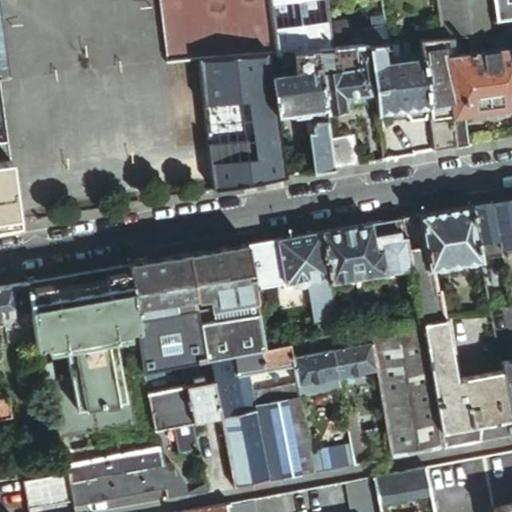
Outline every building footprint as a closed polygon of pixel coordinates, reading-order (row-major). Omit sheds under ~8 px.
[(160,0),(170,64),(199,61),(269,55),(279,54),(271,0),(160,0)] [(334,49),(327,0),(271,0),(279,54),(292,53),(317,51),(332,49),(334,49)] [(495,0),(438,0),(443,39),(496,34),(499,34),(499,30),(497,17),(495,0)] [(511,0),(495,0),(497,17),(511,15),(511,0)] [(9,79),(0,8),(0,79),(2,80),(9,79)] [(511,15),(497,17),(499,30),(511,28),(511,15)] [(388,44),(386,27),(364,30),(366,46),(369,46),(380,45),(388,44)] [(496,34),(443,39),(439,39),(441,56),(443,72),(448,72),(447,61),(451,55),(498,49),(496,34)] [(441,56),(439,39),(422,40),(424,56),(427,75),(443,72),(441,56)] [(424,56),(422,40),(415,41),(417,57),(424,56)] [(390,54),(388,44),(380,45),(381,50),(383,61),(391,60),(390,54)] [(369,46),(366,46),(352,48),(353,62),(354,68),(334,71),(333,65),(332,49),(317,51),(326,109),(326,113),(339,111),(338,105),(345,104),(344,97),(374,93),(376,92),(371,63),(370,51),(369,46)] [(448,72),(443,72),(427,75),(430,106),(431,111),(453,109),(454,114),(464,113),(511,106),(511,47),(498,49),(451,55),(447,61),(448,72)] [(383,61),(381,50),(370,51),(371,63),(383,61)] [(326,109),(317,51),(292,53),(295,78),(287,79),(286,76),(281,75),(272,76),(277,117),(313,111),(326,109)] [(277,117),(272,76),(269,55),(199,61),(215,190),(286,178),(277,117)] [(426,117),(430,106),(427,75),(424,56),(417,57),(396,59),(391,60),(383,61),(371,63),(376,92),(378,113),(390,111),(404,110),(409,117),(411,119),(426,117)] [(354,68),(353,62),(333,65),(334,71),(354,68)] [(0,227),(21,224),(2,80),(0,79),(0,227)] [(375,99),(374,93),(344,97),(345,104),(375,99)] [(326,113),(326,109),(313,111),(315,125),(318,123),(327,122),(326,113)] [(391,119),(409,117),(404,110),(390,111),(391,119)] [(454,114),(455,120),(459,148),(469,146),(464,113),(454,114)] [(455,120),(433,122),(436,152),(459,148),(455,120)] [(315,173),(334,169),(330,139),(327,122),(318,123),(315,125),(313,127),(314,134),(310,134),(315,173)] [(334,169),(358,165),(353,136),(330,139),(334,169)] [(511,200),(493,203),(497,226),(511,307),(511,306),(511,200)] [(497,226),(493,203),(473,207),(477,229),(497,226)] [(477,229),(473,207),(419,216),(403,218),(407,239),(412,268),(413,273),(429,270),(482,262),(477,229)] [(407,239),(403,218),(372,224),(377,252),(388,250),(387,242),(407,239)] [(377,252),(372,224),(322,233),(330,277),(331,282),(334,282),(334,285),(338,287),(347,285),(349,281),(349,279),(412,268),(407,239),(387,242),(388,250),(377,252)] [(330,277),(322,233),(279,240),(286,284),(295,283),(295,284),(298,286),(300,287),(303,287),(305,286),(309,280),(330,277)] [(286,284),(279,240),(248,246),(256,290),(286,284)] [(256,290),(248,246),(190,256),(210,361),(233,356),(260,351),(266,350),(256,290)] [(210,361),(190,256),(130,266),(140,329),(142,337),(142,341),(148,373),(165,369),(184,366),(192,364),(204,362),(210,361)] [(140,329),(130,266),(29,284),(30,295),(33,314),(34,318),(39,346),(44,346),(48,345),(130,330),(135,330),(140,329)] [(434,291),(429,270),(413,273),(421,319),(441,317),(436,291),(434,291)] [(333,293),(331,282),(323,284),(325,295),(333,293)] [(30,295),(29,284),(18,286),(19,297),(30,295)] [(19,297),(18,286),(0,288),(0,323),(2,323),(3,321),(3,318),(22,315),(19,297)] [(33,314),(30,295),(19,297),(22,315),(33,314)] [(433,384),(456,380),(444,318),(444,317),(422,320),(433,384)] [(444,450),(420,321),(370,330),(372,343),(376,370),(391,452),(392,459),(444,450)] [(63,438),(75,436),(137,424),(132,392),(126,393),(117,341),(131,339),(130,330),(48,345),(49,353),(67,350),(72,379),(56,382),(53,365),(42,367),(46,392),(54,391),(63,438)] [(372,343),(370,330),(331,338),(333,350),(372,343)] [(333,350),(331,338),(317,341),(319,352),(333,350)] [(319,352),(317,341),(302,343),(304,354),(292,357),(293,365),(297,382),(297,384),(338,376),(333,350),(319,352)] [(304,354),(302,343),(290,345),(292,357),(304,354)] [(376,370),(372,343),(333,350),(338,376),(376,370)] [(292,357),(290,345),(266,350),(260,351),(264,371),(293,365),(292,357)] [(264,371),(260,351),(233,356),(238,377),(251,374),(264,371)] [(233,356),(210,361),(213,374),(214,380),(221,418),(245,413),(238,377),(233,356)] [(213,374),(210,361),(204,362),(206,375),(213,374)] [(511,362),(500,365),(501,371),(510,420),(510,422),(511,421),(511,362)] [(194,371),(192,364),(184,366),(186,373),(194,371)] [(169,389),(165,369),(148,373),(148,374),(151,393),(169,389)] [(510,420),(501,371),(456,380),(433,384),(442,433),(483,425),(510,420)] [(151,393),(148,374),(135,376),(144,423),(156,420),(151,393)] [(251,374),(238,377),(245,413),(254,411),(253,407),(300,396),(297,384),(297,382),(254,391),(251,374)] [(338,376),(297,384),(300,396),(300,399),(341,391),(338,376)] [(188,385),(196,423),(221,418),(214,380),(188,385)] [(188,385),(169,389),(151,393),(156,420),(158,431),(177,427),(194,423),(196,423),(188,385)] [(269,482),(314,474),(310,450),(300,399),(300,396),(253,407),(254,411),(269,482)] [(0,421),(13,419),(9,399),(0,401),(0,400),(0,421)] [(236,488),(269,482),(254,411),(245,413),(221,418),(236,488)] [(348,428),(360,426),(358,414),(346,415),(348,428)] [(196,433),(194,423),(177,427),(179,436),(196,433)] [(355,466),(382,461),(375,423),(360,426),(348,428),(351,443),(355,466)] [(445,450),(481,443),(483,425),(442,433),(445,450)] [(67,465),(143,450),(141,439),(78,450),(75,436),(63,438),(67,465)] [(351,443),(310,450),(314,474),(355,466),(351,443)] [(165,473),(161,447),(143,450),(67,465),(69,473),(74,502),(75,506),(88,504),(168,489),(165,473)] [(511,453),(426,469),(434,511),(492,511),(511,507),(511,453)] [(432,511),(424,469),(418,471),(422,495),(397,500),(399,511),(432,511)] [(175,471),(165,473),(168,489),(170,500),(187,497),(185,485),(175,471)] [(422,495),(418,471),(376,478),(381,502),(397,500),(422,495)] [(74,502),(69,473),(25,482),(29,504),(30,511),(74,502)] [(376,478),(345,484),(349,511),(382,511),(381,502),(376,478)] [(399,511),(397,500),(381,502),(382,511),(399,511)] [(254,511),(253,501),(226,505),(227,511),(254,511)]
